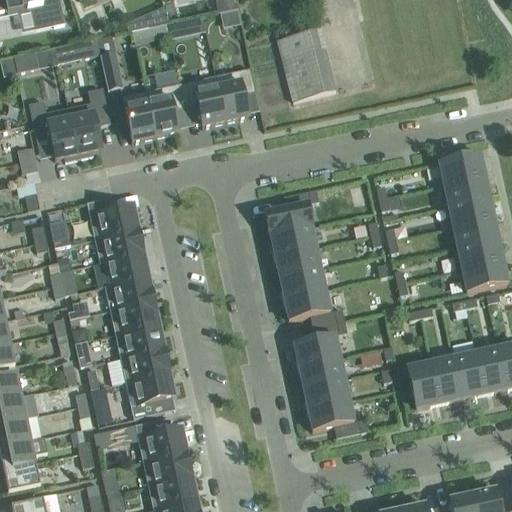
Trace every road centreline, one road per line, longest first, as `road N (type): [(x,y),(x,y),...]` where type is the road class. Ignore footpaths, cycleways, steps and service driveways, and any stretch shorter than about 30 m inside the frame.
road 1 (residential): [(156,184),(228,511)]
road 2 (residential): [(287,488),(222,178)]
road 3 (residential): [(511,116),(222,178)]
road 4 (residential): [(287,488),(511,439)]
